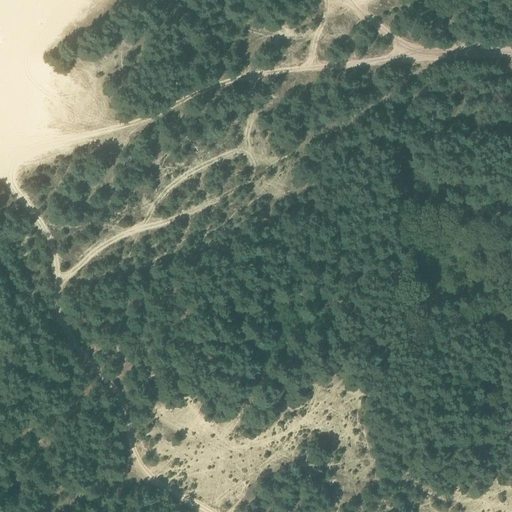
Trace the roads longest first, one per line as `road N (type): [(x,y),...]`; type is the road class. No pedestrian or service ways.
road 1 (track): [(511,50),(256,74),(0,167)]
road 2 (track): [(437,52),(391,91),(210,202),(93,252),(57,285)]
road 3 (track): [(216,511),(147,471),(130,448),(123,396),(69,339),(58,312),(53,250),(3,167)]
road 4 (track): [(46,0),(0,127)]
